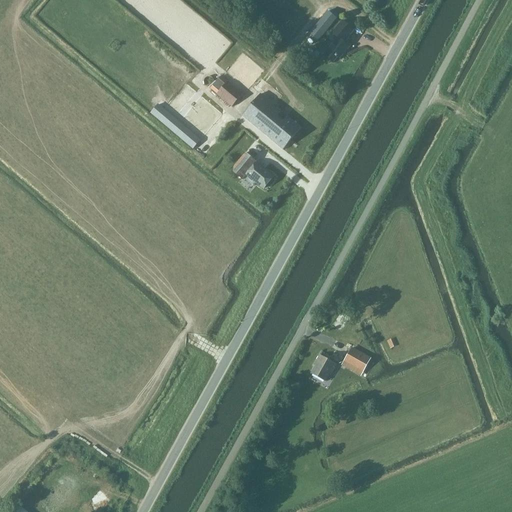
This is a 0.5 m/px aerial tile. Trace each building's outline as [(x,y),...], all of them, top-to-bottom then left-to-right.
[(343,22),(324,45),(330,50),(324,57),(333,64),(341,53),(343,54),(349,47),(343,43),(349,36),(347,35),(352,29),(343,22)] [(209,69),(207,78),(214,80),(216,71),(209,69)] [(235,100),(246,88),(224,69),(214,81),(235,100)] [(215,83),(210,89),(217,94),(221,89),(215,83)] [(260,94),(242,115),(283,149),(301,128),(287,117),(284,120),(277,115),(280,111),(274,105),(260,94)] [(158,104),(150,113),(156,118),(187,144),(193,149),(201,140),(194,135),(191,139),(160,114),(164,109),(158,104)] [(208,130),(203,136),(211,142),(216,136),(208,130)] [(263,189),(274,177),(246,153),(232,170),(243,179),(246,175),(263,189)] [(392,338),(386,340),(389,348),(395,345),(392,338)] [(363,372),(371,359),(352,349),(344,362),(363,372)] [(316,367),(312,374),(326,382),(330,374),(332,375),(337,365),(321,356),(315,366),(316,367)]
